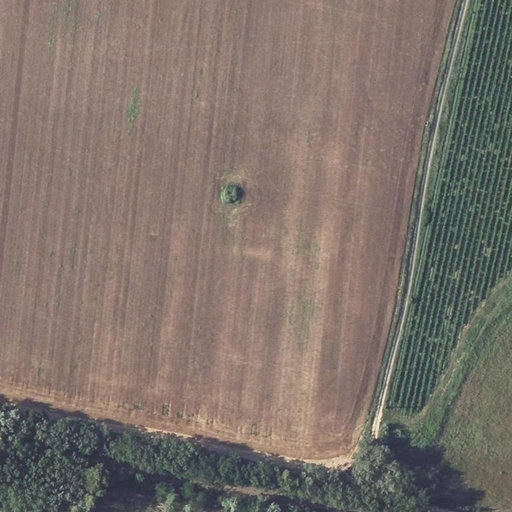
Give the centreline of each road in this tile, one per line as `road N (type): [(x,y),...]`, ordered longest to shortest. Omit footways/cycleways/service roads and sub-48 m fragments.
road 1 (track): [(468,0),(429,151),(371,452),(384,492),(438,511)]
road 2 (track): [(0,403),(355,483)]
